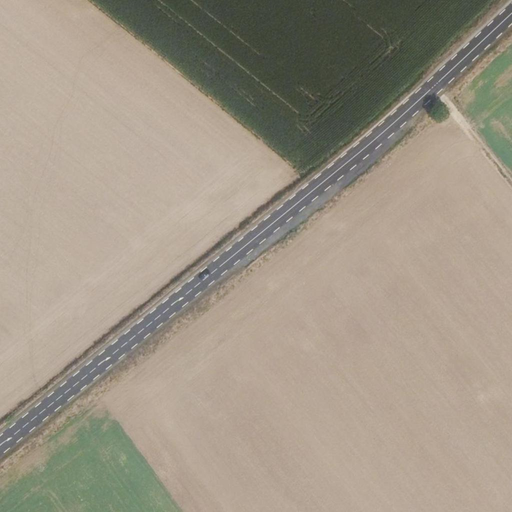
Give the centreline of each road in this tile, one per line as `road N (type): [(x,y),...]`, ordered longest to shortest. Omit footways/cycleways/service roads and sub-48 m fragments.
road 1 (primary): [(0,444),(374,138),(511,13)]
road 2 (track): [(434,86),(511,183)]
